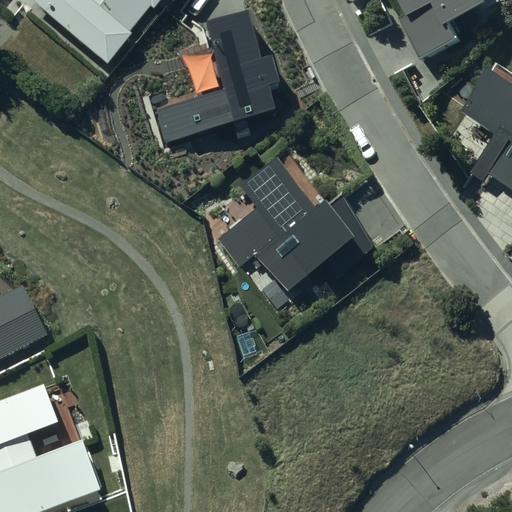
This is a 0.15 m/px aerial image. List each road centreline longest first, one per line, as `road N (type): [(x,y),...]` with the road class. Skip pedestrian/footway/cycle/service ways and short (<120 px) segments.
road 1 (residential): [(511,319),(378,131),(310,0)]
road 2 (residential): [(511,425),(429,478),(394,511)]
